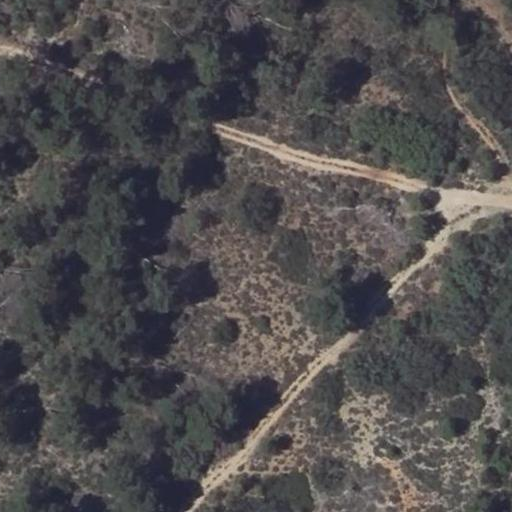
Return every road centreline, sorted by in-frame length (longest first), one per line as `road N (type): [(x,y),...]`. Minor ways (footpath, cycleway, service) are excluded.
road 1 (track): [(0,57),(511,201)]
road 2 (track): [(474,195),(179,511)]
road 3 (track): [(457,0),(451,51),(511,183)]
